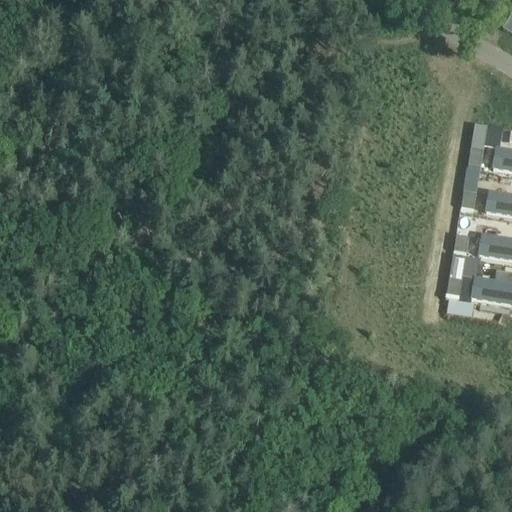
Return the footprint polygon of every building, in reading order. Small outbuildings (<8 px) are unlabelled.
[(470,152),(483,154),(487,130),(477,128),(474,128),(470,152)] [(511,151),(494,148),(490,172),(511,175),(511,151)] [(470,152),(468,168),(480,170),(483,154),(470,152)] [(511,196),(486,192),(482,216),(511,221),(511,196)] [(463,195),(461,212),(473,214),(476,198),(463,195)] [(511,240),(480,235),(476,259),(511,264),(511,240)] [(456,239),(453,255),(466,257),(468,241),(456,239)] [(449,282),(461,284),(462,281),(465,261),(453,259),(449,282)] [(511,278),(477,273),(473,296),(511,303),(511,278)] [(458,301),(458,305),(459,305),(470,307),(474,283),(462,281),(461,284),(458,301)] [(449,282),(446,299),(458,301),(461,284),(449,282)]
